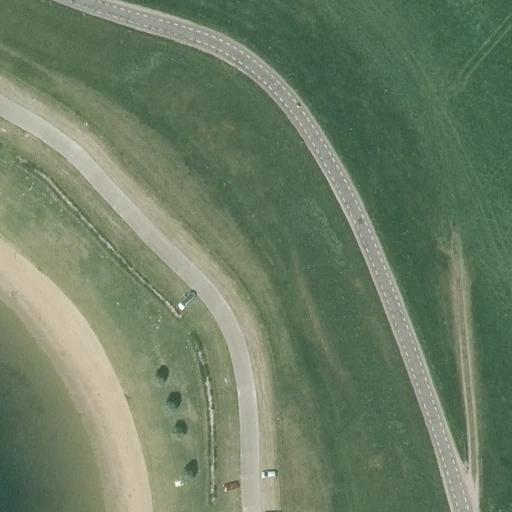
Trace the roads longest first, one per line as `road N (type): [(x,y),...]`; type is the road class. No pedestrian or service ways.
road 1 (unclassified): [(462,511),(355,223),(281,101),(241,62),(208,46),(63,0)]
road 2 (track): [(458,282),(472,460),(464,511)]
